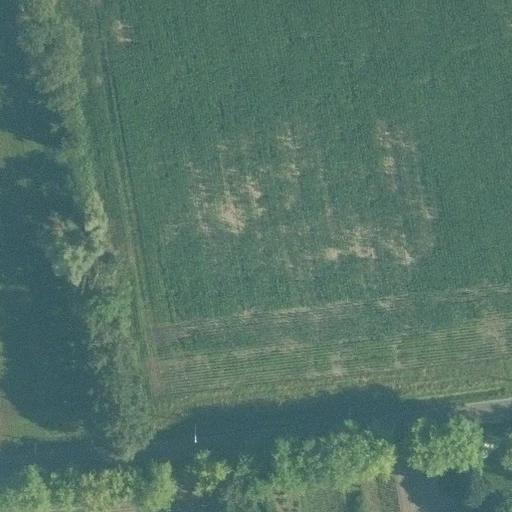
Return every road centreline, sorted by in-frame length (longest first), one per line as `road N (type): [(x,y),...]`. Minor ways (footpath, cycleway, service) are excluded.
road 1 (unclassified): [(511,409),(237,444)]
road 2 (unclassified): [(0,469),(237,444)]
